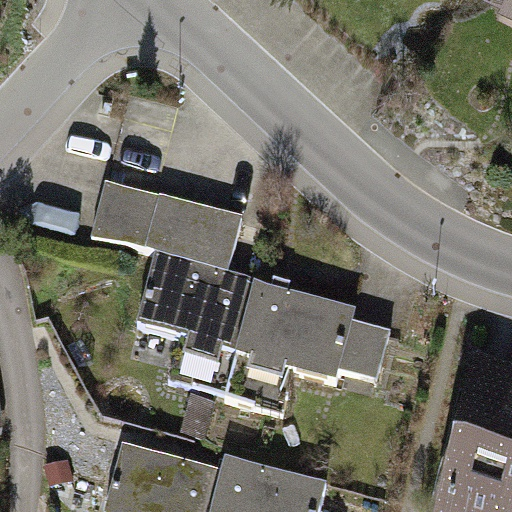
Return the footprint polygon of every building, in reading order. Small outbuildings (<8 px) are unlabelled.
[(511,0),(477,0),(511,16),(511,0)] [(226,370),(240,373),(258,295),(232,290),(246,227),(108,196),(95,253),(157,267),(139,344),(193,356),(189,376),(223,384),(226,370)] [(277,300),(258,295),(240,373),(258,377),(254,395),(289,403),(293,385),(344,397),(346,388),(382,396),(394,345),(358,337),(362,319),(298,304),(300,296),(279,291),(277,300)] [(511,511),(511,377),(479,369),(440,511),(511,511)] [(217,413),(192,407),(183,446),(208,452),(217,413)] [(196,479),(123,461),(110,511),(213,511),(221,485),(213,483),(215,475),(198,471),(196,479)] [(327,511),(332,495),(224,469),(221,485),(213,511),(327,511)]
